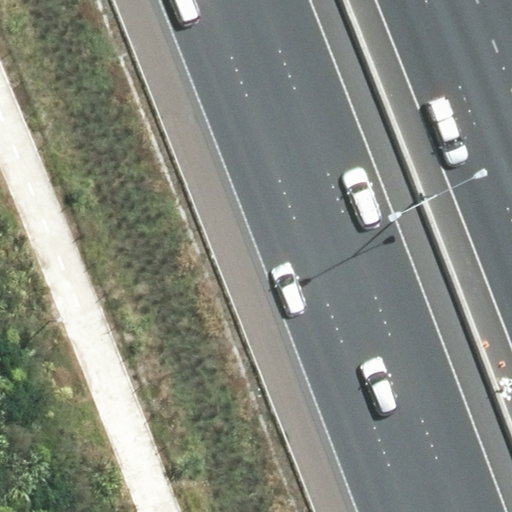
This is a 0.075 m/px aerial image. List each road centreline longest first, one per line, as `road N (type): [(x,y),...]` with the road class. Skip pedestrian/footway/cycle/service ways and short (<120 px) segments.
road 1 (motorway): [(447,511),(243,0)]
road 2 (motorway): [(426,0),(511,215)]
